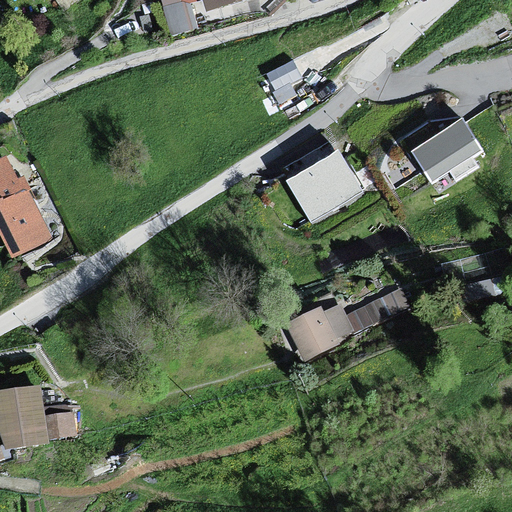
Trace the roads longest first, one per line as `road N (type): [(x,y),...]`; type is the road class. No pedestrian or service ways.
road 1 (residential): [(446,0),(312,121),(0,314)]
road 2 (residential): [(0,115),(187,46),(348,0)]
road 3 (track): [(0,487),(116,484),(152,492),(130,511)]
road 4 (track): [(116,484),(152,464),(283,427)]
